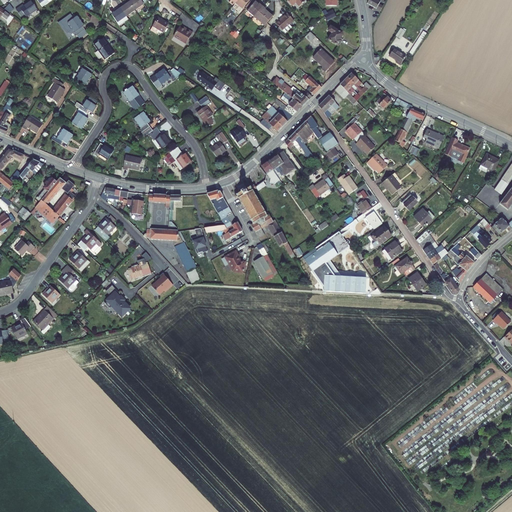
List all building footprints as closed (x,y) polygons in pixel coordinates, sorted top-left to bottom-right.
[(34,0),(41,8),(50,0),(34,0)] [(143,4),(139,0),(131,0),(128,3),(134,11),(143,5),(143,4)] [(235,0),(234,2),(232,4),(239,10),(247,0),(235,0)] [(245,10),(252,16),(262,4),(259,1),(257,3),(254,0),(245,10)] [(367,0),(366,1),(366,3),(366,4),(375,9),(379,2),(376,0),(375,0),(367,0)] [(126,18),(134,11),(128,3),(124,6),(123,5),(119,8),(126,18)] [(263,25),(265,22),(271,15),(263,9),(265,7),(262,4),(252,16),(263,25)] [(9,14),(14,10),(10,5),(5,8),(9,14)] [(24,9),(17,14),(23,22),(26,20),(27,22),(38,13),(32,5),(25,10),(24,9)] [(126,18),(119,8),(114,11),(115,13),(111,15),(117,24),(126,18)] [(326,21),(329,20),(337,16),(334,9),(322,15),(326,21)] [(9,16),(3,12),(0,16),(0,17),(5,21),(9,16)] [(284,16),(276,23),(281,30),(282,29),(284,32),(291,26),(289,24),(293,20),(286,13),(284,15),(284,16)] [(66,24),(75,36),(82,31),(80,28),(81,27),(75,17),(66,24)] [(167,25),(157,18),(151,26),(162,33),(167,25)] [(341,34),(330,26),(327,31),(330,34),(326,40),(336,47),(341,39),(339,37),(341,34)] [(182,30),(179,28),(172,37),(185,46),(192,35),(188,32),(187,34),(182,30)] [(405,32),(400,29),(395,38),(399,41),(405,32)] [(314,38),(308,31),(302,37),(308,43),(314,38)] [(411,59),(426,37),(422,34),(407,56),(411,59)] [(113,55),(102,39),(94,44),(99,51),(98,52),(104,61),(113,55)] [(319,50),(311,58),(321,68),(319,69),(323,73),(332,64),(319,50)] [(405,59),(394,52),(390,58),(395,62),(394,64),(399,67),(405,59)] [(84,64),(76,76),(85,83),(91,73),(90,72),(92,69),(84,64)] [(169,78),(162,69),(153,75),(156,79),(151,83),(154,88),(169,78)] [(175,77),(178,74),(173,69),(170,72),(175,77)] [(298,70),(294,74),(310,88),(308,91),(313,94),(319,87),(298,70)] [(201,72),(195,80),(210,91),(212,88),(218,92),(223,85),(213,77),(211,80),(201,72)] [(361,83),(351,72),(346,76),(354,84),(357,87),(361,83)] [(346,76),(342,81),(350,88),(354,84),(346,76)] [(62,83),(53,77),(50,81),(54,83),(47,95),(56,101),(63,89),(60,86),(62,83)] [(282,92),(286,87),(277,80),(273,85),(282,92)] [(350,88),(342,81),(338,85),(345,92),(350,88)] [(310,96),(305,92),(303,95),(289,84),(286,87),(282,92),(284,93),(300,106),(310,96)] [(345,92),(338,85),(332,90),(342,100),(345,97),(351,104),(354,101),(352,99),(345,92)] [(133,111),(143,103),(131,86),(121,93),(128,102),(127,103),(133,111)] [(189,92),(186,94),(191,101),(194,99),(189,92)] [(300,106),(284,93),(278,101),(285,106),(280,111),(288,117),(300,106)] [(383,110),(390,103),(383,95),(374,104),(377,106),(378,105),(383,110)] [(211,125),(210,119),(208,116),(211,114),(204,105),(208,102),(204,96),(195,102),(200,108),(195,112),(202,123),(203,126),(211,125)] [(338,108),(327,96),(317,106),(326,118),(338,108)] [(77,107),(86,113),(88,110),(91,112),(95,105),(85,99),(81,105),(75,101),(73,104),(77,107)] [(397,99),(395,103),(409,111),(411,108),(411,107),(397,99)] [(273,105),(264,114),(280,126),(288,117),(280,111),(273,105)] [(0,132),(5,135),(11,125),(6,122),(14,109),(9,106),(3,115),(0,120),(0,132)] [(80,124),(82,125),(86,118),(84,116),(86,113),(77,107),(75,111),(77,112),(70,122),(78,128),(80,124)] [(411,108),(409,111),(406,118),(411,120),(413,121),(415,117),(421,119),(423,114),(411,108)] [(137,129),(143,136),(147,133),(151,130),(145,123),(148,121),(141,112),(132,119),(139,128),(137,129)] [(271,127),(275,131),(280,126),(264,114),(261,117),(263,119),(260,123),(268,130),(271,127)] [(309,116),(304,122),(312,132),(317,140),(321,137),(315,128),(317,127),(309,116)] [(26,129),(34,134),(35,134),(41,125),(28,117),(21,129),(25,132),(26,129)] [(237,125),(227,132),(234,142),(244,135),(240,128),(242,127),(236,118),(233,120),(237,125)] [(400,131),(406,133),(411,120),(406,118),(400,131)] [(352,141),(359,134),(351,125),(352,124),(349,121),(345,126),(347,128),(343,132),(352,141)] [(298,139),(306,149),(309,146),(308,146),(309,145),(306,142),(306,141),(305,140),(312,132),(304,122),(293,134),(298,139)] [(151,130),(147,133),(153,140),(154,139),(160,148),(170,142),(163,133),(160,135),(155,127),(151,130)] [(52,135),(50,139),(59,145),(61,141),(65,144),(72,135),(62,128),(55,138),(52,135)] [(425,129),(420,140),(437,148),(442,137),(425,129)] [(216,141),(207,147),(214,156),(223,150),(218,144),(225,139),(219,131),(212,136),(216,141)] [(406,133),(400,131),(397,139),(402,141),(406,133)] [(317,140),(326,152),(332,148),(337,144),(328,132),(321,137),(317,140)] [(293,134),(284,143),(283,144),(288,151),(291,147),(291,146),(294,142),(297,146),(302,151),(304,156),(308,162),(313,159),(308,152),(306,149),(298,139),(293,134)] [(414,137),(412,136),(409,143),(407,142),(404,148),(408,150),(414,137)] [(362,137),(353,146),(358,151),(359,150),(361,153),(365,156),(373,149),(362,137)] [(455,142),(456,140),(450,137),(443,152),(458,159),(456,164),(460,166),(468,148),(455,142)] [(99,144),(91,156),(94,158),(96,154),(106,160),(113,151),(103,144),(102,146),(99,144)] [(175,159),(182,168),(191,162),(184,152),(181,154),(176,147),(162,157),(167,164),(171,162),(175,159)] [(9,148),(0,158),(0,182),(2,185),(8,190),(21,174),(24,171),(20,168),(9,180),(0,172),(0,169),(11,156),(23,161),(25,156),(9,148)] [(327,154),(330,159),(336,154),(333,150),(327,154)] [(282,153),(277,157),(289,173),(291,172),(294,169),(282,153)] [(499,160),(486,153),(480,166),(487,169),(487,168),(494,171),(499,160)] [(375,154),(366,163),(371,169),(372,168),(378,174),(387,167),(375,154)] [(277,156),(272,160),(278,169),(284,177),(289,173),(277,157),(277,156)] [(141,160),(125,157),(121,170),(126,172),(127,169),(138,172),(141,160)] [(178,171),(182,168),(175,159),(171,162),(178,171)] [(24,171),(21,174),(25,177),(30,170),(36,174),(43,165),(34,160),(24,171)] [(284,177),(278,169),(272,160),(267,164),(273,173),(275,171),(278,177),(279,176),(282,180),(285,178),(284,177)] [(261,168),(267,176),(270,174),(272,178),(275,176),(273,173),(267,164),(261,168)] [(511,168),(511,167),(502,179),(500,182),(494,189),(499,193),(511,175),(511,168)] [(314,184),(320,193),(327,188),(332,185),(323,174),(320,176),(321,179),(314,184)] [(353,190),(344,177),(342,175),(336,179),(347,195),(353,190)] [(347,175),(344,177),(353,190),(356,188),(347,175)] [(41,201),(56,183),(49,177),(43,185),(44,186),(42,189),(43,190),(37,198),(41,201)] [(383,184),(388,191),(393,197),(401,190),(392,177),(383,184)] [(66,183),(60,178),(56,183),(41,201),(34,209),(52,224),(72,200),(66,195),(53,210),(46,204),(61,187),(62,188),(66,183)] [(315,198),(319,195),(320,193),(314,184),(312,186),(311,184),(307,187),(315,198)] [(2,185),(0,187),(0,191),(4,195),(8,190),(2,185)] [(511,187),(500,203),(509,210),(511,205),(511,187)] [(255,188),(250,191),(248,190),(249,189),(249,188),(248,189),(247,188),(247,189),(240,194),(239,193),(239,194),(238,195),(239,196),(240,195),(240,197),(237,198),(236,198),(237,201),(238,202),(239,201),(243,207),(242,208),(243,209),(243,208),(247,214),(246,214),(246,215),(247,214),(250,219),(249,219),(249,220),(250,220),(254,227),(252,228),(252,227),(251,228),(251,229),(251,230),(252,229),(256,235),(254,236),(255,236),(256,236),(262,232),(265,232),(264,231),(263,229),(268,225),(270,228),(270,229),(271,228),(271,227),(274,226),(275,225),(276,225),(275,224),(274,224),(271,219),(272,218),(271,217),(269,218),(266,212),(267,212),(266,211),(265,211),(262,206),(263,205),(262,204),(261,205),(258,199),(259,198),(258,197),(257,198),(254,193),(257,191),(255,188)] [(109,196),(116,197),(117,192),(107,191),(104,190),(102,197),(105,200),(106,198),(109,199),(109,196)] [(227,216),(233,213),(221,191),(218,190),(207,193),(225,225),(227,231),(233,228),(227,216)] [(361,191),(356,194),(358,198),(361,201),(363,200),(366,197),(361,191)] [(12,201),(4,195),(0,199),(8,206),(12,201)] [(148,203),(151,203),(165,205),(165,209),(168,209),(168,229),(177,230),(172,225),(170,225),(170,216),(169,198),(148,196),(148,203)] [(347,196),(342,199),(348,207),(352,204),(347,196)] [(170,225),(172,225),(173,207),(180,207),(180,198),(169,198),(170,216),(170,225)] [(415,206),(408,198),(400,206),(407,214),(415,206)] [(131,200),(131,202),(130,207),(130,210),(131,210),(130,214),(130,215),(132,215),(133,216),(134,217),(136,217),(138,216),(141,217),(143,202),(131,200)] [(363,200),(361,201),(358,203),(355,206),(362,215),(370,209),(363,200)] [(22,207),(17,215),(25,220),(30,213),(22,207)] [(431,222),(426,215),(422,211),(415,218),(420,224),(418,225),(422,230),(431,222)] [(0,229),(11,223),(4,213),(0,215),(0,216),(0,229)] [(233,228),(238,223),(233,213),(227,216),(233,228)] [(426,215),(431,222),(434,219),(429,213),(426,215)] [(374,215),(366,220),(374,232),(383,227),(374,215)] [(111,216),(107,219),(112,224),(116,220),(111,216)] [(499,234),(510,226),(508,224),(503,217),(495,223),(495,224),(491,227),(499,234)] [(107,218),(95,231),(107,242),(111,238),(108,236),(116,227),(112,224),(107,219),(107,218)] [(483,221),(470,234),(489,248),(492,243),(491,243),(493,240),(483,232),(485,229),(487,231),(491,227),(483,221)] [(320,231),(328,226),(325,222),(317,227),(320,231)] [(358,222),(340,235),(346,243),(364,231),(358,222)] [(243,231),(238,223),(233,228),(227,231),(228,232),(223,235),(226,241),(243,231)] [(441,234),(447,228),(442,223),(436,229),(441,234)] [(270,228),(268,229),(281,250),(285,247),(293,261),(297,259),(276,224),(276,225),(275,225),(274,226),(271,227),(271,228),(270,229),(270,228)] [(225,225),(205,228),(206,233),(227,231),(225,225)] [(392,239),(385,229),(374,237),(381,247),(392,239)] [(102,244),(87,230),(85,233),(87,235),(82,241),(91,250),(93,252),(99,247),(102,244)] [(146,230),(146,239),(175,241),(178,241),(178,233),(178,232),(150,231),(146,230)] [(415,239),(418,243),(428,235),(425,230),(415,239)] [(266,238),(262,232),(256,236),(259,242),(266,238)] [(197,269),(184,243),(178,233),(178,241),(175,241),(175,247),(188,274),(196,270),(197,269)] [(348,248),(338,233),(303,260),(314,276),(317,274),(331,295),(363,296),(364,281),(341,280),(335,280),(324,265),(348,248)] [(428,235),(418,243),(421,246),(430,238),(428,235)] [(197,255),(208,252),(203,238),(198,239),(197,237),(192,239),(197,255)] [(434,242),(430,238),(421,246),(423,250),(434,242)] [(32,249),(22,240),(15,249),(22,255),(27,250),(29,252),(32,249)] [(426,254),(434,249),(437,246),(434,242),(423,250),(426,254)] [(464,246),(461,243),(450,253),(472,266),(476,262),(467,256),(465,258),(458,254),(464,246)] [(397,245),(383,255),(390,264),(403,254),(397,245)] [(274,276),(278,274),(267,255),(263,247),(262,247),(258,249),(264,259),(255,264),(267,284),(276,279),(274,276)] [(473,255),(477,253),(472,247),(469,249),(473,255)] [(335,280),(341,280),(330,264),(350,250),(348,248),(324,265),(335,280)] [(435,251),(434,249),(426,254),(430,259),(441,251),(440,250),(439,248),(435,251)] [(78,251),(69,260),(79,269),(81,271),(88,264),(85,262),(87,260),(78,251)] [(434,265),(438,262),(441,259),(439,256),(443,253),(441,251),(430,259),(434,265)] [(458,266),(463,269),(467,271),(472,266),(450,253),(447,256),(460,264),(458,266)] [(247,265),(242,265),(240,261),(241,261),(238,255),(226,261),(234,275),(246,277),(247,265)] [(415,273),(413,269),(407,262),(397,269),(397,270),(396,271),(398,274),(395,276),(398,280),(405,275),(407,278),(415,273)] [(439,272),(443,268),(438,262),(434,265),(439,272)] [(130,271),(133,280),(151,274),(148,264),(133,269),(133,270),(130,271)] [(75,272),(68,266),(62,272),(64,274),(59,280),(68,289),(71,291),(73,291),(76,287),(76,286),(73,283),(76,280),(72,276),(75,272)] [(449,277),(443,268),(439,272),(455,294),(457,293),(458,285),(451,276),(449,277)] [(18,281),(22,274),(13,270),(9,277),(18,281)] [(187,274),(192,286),(201,281),(196,270),(188,274),(187,274)] [(462,270),(456,277),(461,282),(466,274),(462,270)] [(170,280),(170,279),(165,274),(161,277),(163,279),(154,287),(161,295),(166,291),(167,293),(175,286),(170,280)] [(317,274),(314,276),(325,291),(324,294),(331,295),(317,274)] [(486,275),(481,280),(494,293),(493,294),(497,298),(503,292),(486,275)] [(418,276),(410,282),(419,295),(427,289),(418,276)] [(11,280),(0,282),(0,296),(14,294),(11,280)] [(481,280),(480,281),(493,294),(494,293),(481,280)] [(493,294),(480,281),(472,288),(486,302),(493,294)] [(51,286),(43,295),(52,304),(60,295),(51,286)] [(125,301),(122,298),(121,299),(117,295),(119,293),(113,286),(107,292),(112,298),(105,304),(111,309),(113,307),(123,317),(131,310),(127,306),(127,305),(124,302),(125,301)] [(493,294),(486,302),(489,305),(497,298),(493,294)] [(50,316),(54,312),(48,307),(45,311),(50,316)] [(44,331),(49,325),(58,316),(54,312),(50,316),(45,311),(34,322),(44,331)] [(498,316),(489,325),(493,329),(495,327),(500,333),(507,326),(498,316)] [(31,327),(24,318),(20,320),(22,323),(12,329),(18,340),(28,334),(25,330),(31,327)] [(49,325),(44,331),(42,333),(44,336),(52,328),(49,325)] [(511,329),(502,339),(505,342),(506,341),(511,346),(509,348),(511,351),(511,329)]
